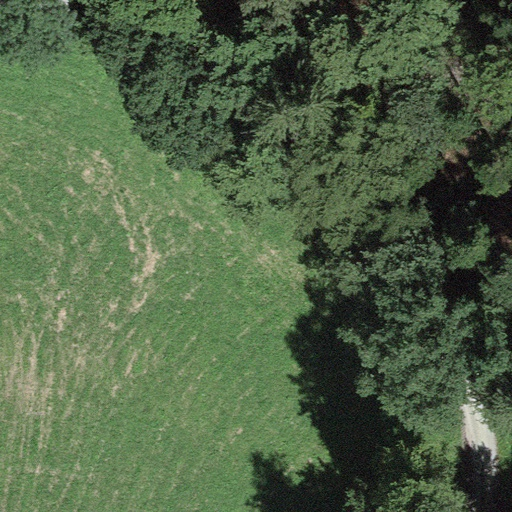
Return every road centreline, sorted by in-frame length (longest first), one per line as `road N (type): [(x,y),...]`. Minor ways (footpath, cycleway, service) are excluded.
road 1 (track): [(491,511),(449,336),(356,209),(184,22),(173,0)]
road 2 (track): [(0,16),(184,22),(511,60)]
